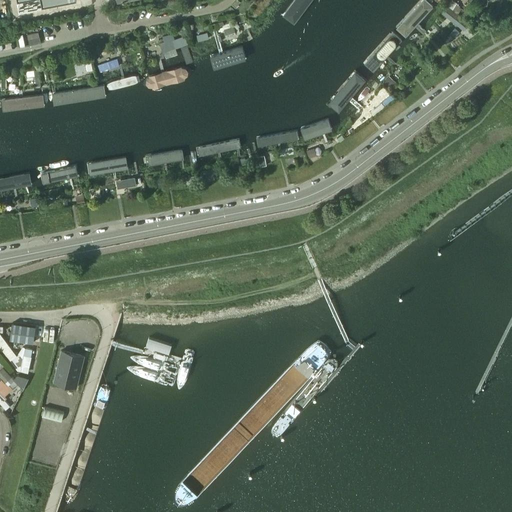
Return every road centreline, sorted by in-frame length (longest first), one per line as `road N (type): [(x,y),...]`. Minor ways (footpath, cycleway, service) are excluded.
road 1 (tertiary): [(0,259),(299,200),(362,164),(483,70)]
road 2 (unclassified): [(0,316),(93,310),(107,321),(49,511)]
road 3 (residential): [(102,31),(230,0)]
